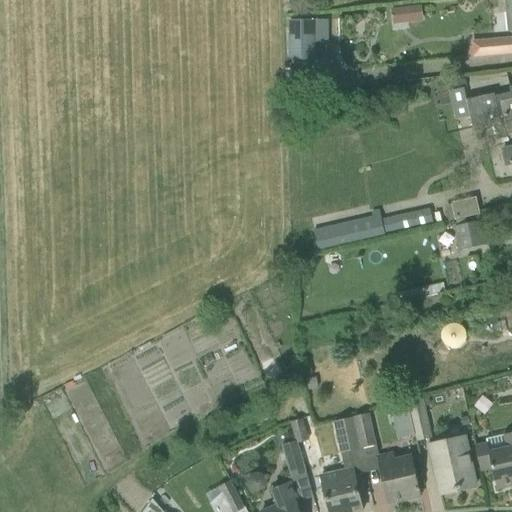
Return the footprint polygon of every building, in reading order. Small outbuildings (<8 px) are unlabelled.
[(420,7),(406,9),(408,23),(422,21),(420,7)] [(288,21),(289,62),(315,61),(315,20),(288,21)] [(471,43),(472,58),(511,54),(511,41),(511,40),(471,43)] [(511,87),(509,88),(511,94),(495,98),(494,95),(467,101),(473,130),(501,124),(500,122),(505,121),(507,133),(511,131),(511,148),(503,150),(506,166),(511,164),(511,87)] [(451,204),(451,205),(444,207),(448,222),(479,215),(479,212),(482,211),(479,201),(476,201),(475,198),(451,204)] [(313,230),(318,252),(384,236),(384,234),(432,222),(428,209),(380,219),(378,211),(370,212),(371,218),(313,230)] [(475,236),(482,234),(480,222),(454,228),(459,250),(477,246),(475,236)] [(315,379),(306,381),(308,391),(317,389),(315,379)] [(431,438),(424,406),(422,399),(407,402),(416,441),(431,438)] [(369,415),(353,418),(360,449),(376,446),(369,415)] [(360,449),(353,418),(334,423),(341,454),(360,449)] [(308,441),(302,419),(290,423),(295,443),(297,442),(298,444),(308,441)] [(511,433),(486,440),(487,443),(474,446),(480,471),(492,469),(496,490),(511,486),(511,433)] [(429,446),(436,475),(440,495),(475,487),(464,439),(429,446)] [(282,447),(291,477),(306,473),(298,444),(297,442),(295,443),(282,447)] [(411,457),(394,461),(393,454),(377,458),(387,505),(420,497),(411,457)] [(321,477),(326,500),(328,511),(361,511),(358,493),(352,470),(321,477)] [(205,495),(214,511),(246,511),(231,483),(205,495)] [(298,511),(294,501),(296,500),(290,484),(272,491),(278,506),(263,511),(298,511)] [(162,511),(152,500),(142,511),(162,511)]
